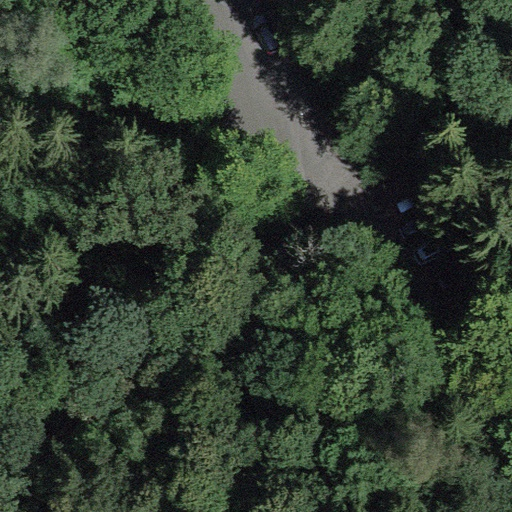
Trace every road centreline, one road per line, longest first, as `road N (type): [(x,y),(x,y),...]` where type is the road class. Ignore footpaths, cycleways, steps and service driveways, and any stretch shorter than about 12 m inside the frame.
road 1 (unclassified): [(221,0),(282,125),(260,355),(227,511)]
road 2 (track): [(282,125),(356,202),(511,484)]
